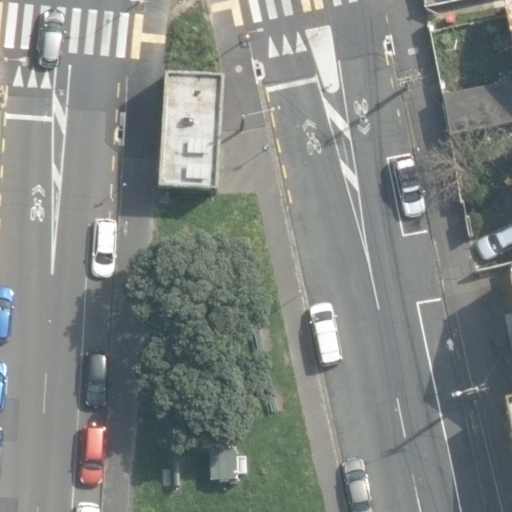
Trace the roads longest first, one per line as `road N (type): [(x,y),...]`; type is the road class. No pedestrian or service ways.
road 1 (tertiary): [(422,511),(312,0)]
road 2 (tertiary): [(41,511),(80,0)]
